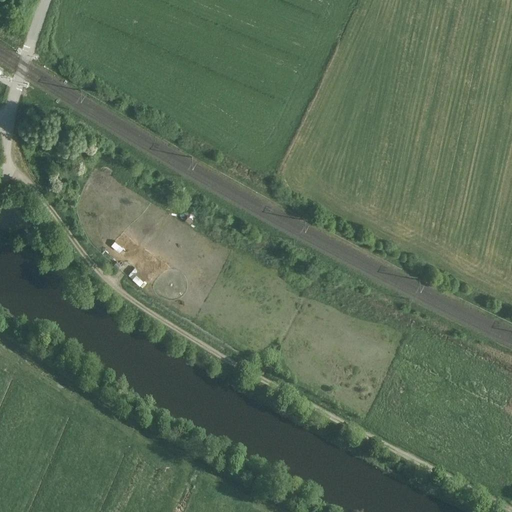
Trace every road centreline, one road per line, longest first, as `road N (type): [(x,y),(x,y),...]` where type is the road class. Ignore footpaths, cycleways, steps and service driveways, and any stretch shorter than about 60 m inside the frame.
road 1 (track): [(511,509),(245,372),(108,282),(11,170),(0,121)]
road 2 (unclassified): [(49,0),(16,95),(0,175)]
